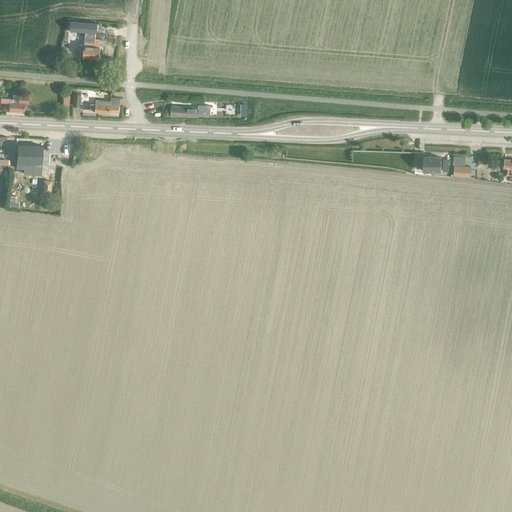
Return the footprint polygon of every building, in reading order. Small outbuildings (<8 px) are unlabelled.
[(96,33),(97,24),(79,22),(79,32),(86,32),(95,33),(96,33)] [(79,51),(79,57),(99,59),(100,57),(102,58),(102,50),(100,50),(101,39),(95,39),(95,33),(86,32),(84,51),(79,51)] [(0,98),(0,103),(3,103),(3,111),(23,112),(23,110),(27,110),(28,95),(18,95),(12,94),(12,102),(10,102),(10,99),(0,98)] [(95,104),(90,104),(90,110),(95,110),(95,113),(110,114),(110,112),(118,113),(119,106),(119,107),(120,98),(111,97),(111,101),(96,100),(95,104)] [(198,107),(171,106),(171,117),(198,118),(198,114),(210,114),(210,105),(198,105),(198,107)] [(17,144),(16,163),(16,168),(24,169),(23,174),(40,175),(41,164),(42,146),(17,144)] [(441,157),(423,157),(422,171),(440,171),(441,157)] [(511,159),(504,159),(503,167),(503,168),(508,169),(507,174),(511,174),(511,177),(511,180),(511,159)] [(454,165),(453,175),(469,176),(470,166),(454,165)] [(46,192),(47,181),(39,180),(38,192),(46,192)] [(8,195),(7,207),(18,208),(18,202),(14,201),(15,196),(8,195)]
